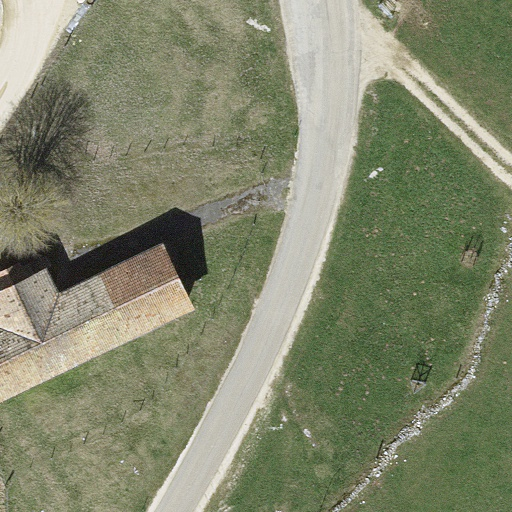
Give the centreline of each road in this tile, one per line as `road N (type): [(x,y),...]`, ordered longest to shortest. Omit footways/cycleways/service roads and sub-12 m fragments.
road 1 (unclassified): [(336,0),(335,90),(311,214),(254,364),(174,511)]
road 2 (track): [(336,38),(393,63),(511,172)]
